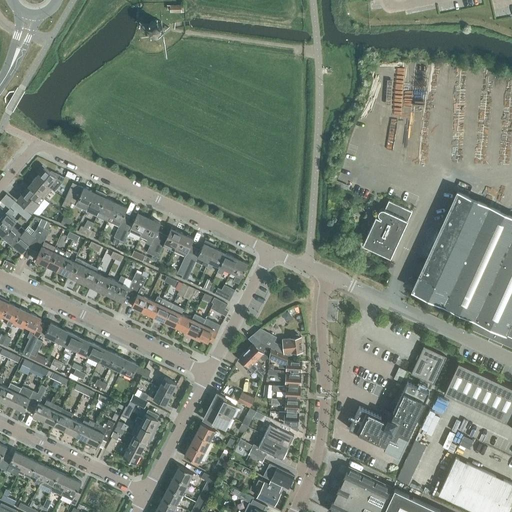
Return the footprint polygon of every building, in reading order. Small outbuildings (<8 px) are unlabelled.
[(165,23),(165,20),(163,17),(161,16),(160,15),(157,15),(154,16),(153,16),(151,17),(149,20),(149,23),(149,26),(151,29),(154,31),(157,31),(160,31),(163,29),(164,27),(165,23)] [(39,173),(36,176),(51,189),(54,191),(61,182),(62,182),(65,177),(56,173),(53,174),(51,173),(51,172),(50,171),(42,165),(37,171),(39,173)] [(33,182),(30,186),(44,198),(51,189),(36,176),(32,181),(33,182)] [(73,182),(67,194),(73,196),(78,185),(73,182)] [(40,203),(39,203),(44,198),(30,186),(29,185),(17,199),(32,212),(40,203)] [(73,196),(71,201),(76,204),(75,205),(81,208),(86,210),(95,192),(91,191),(91,190),(84,187),(83,187),(78,185),(73,196)] [(412,290),(455,309),(475,318),(470,328),(511,347),(511,215),(457,191),(412,290)] [(95,192),(86,210),(91,213),(97,215),(99,211),(106,197),(107,195),(100,192),(99,194),(95,192)] [(73,196),(67,194),(62,205),(68,207),(71,201),(73,196)] [(97,215),(97,216),(103,219),(108,221),(116,202),(112,201),(113,200),(106,197),(99,211),(97,215)] [(391,257),(412,211),(389,200),(384,209),(383,209),(381,209),(379,210),(378,212),(378,214),(380,216),(381,217),(377,225),(372,223),(363,244),(391,257)] [(11,206),(20,214),(24,209),(14,201),(11,206)] [(120,204),(116,202),(108,221),(119,226),(114,237),(111,243),(116,245),(118,239),(119,239),(127,221),(128,221),(129,217),(124,215),(128,207),(120,204)] [(0,235),(2,237),(17,220),(11,214),(14,211),(10,207),(0,218),(0,235)] [(30,215),(24,209),(20,214),(27,219),(30,215)] [(127,221),(119,239),(125,242),(130,231),(140,236),(149,217),(143,214),(142,216),(138,213),(139,212),(138,212),(133,223),(128,221),(127,221)] [(149,217),(140,236),(147,240),(146,243),(150,245),(147,252),(152,255),(162,233),(157,230),(160,222),(154,219),(153,221),(149,218),(149,217)] [(63,218),(60,224),(67,227),(70,221),(63,218)] [(24,229),(11,245),(21,253),(26,247),(33,250),(44,228),(47,221),(41,219),(36,229),(35,231),(28,225),(24,229)] [(17,220),(2,237),(11,245),(24,229),(21,226),(18,230),(13,225),(17,220)] [(81,226),(79,231),(88,235),(91,230),(90,230),(84,227),(81,225),(81,226)] [(162,233),(152,255),(157,257),(163,246),(174,251),(182,233),(176,230),(176,231),(171,229),(172,228),(171,227),(168,235),(162,233)] [(35,260),(46,265),(55,247),(44,242),(49,231),(44,228),(33,250),(38,253),(35,260)] [(182,233),(174,251),(185,256),(187,252),(190,245),(194,238),(187,235),(187,236),(182,234),(183,233),(182,233)] [(204,242),(197,256),(204,259),(202,264),(207,266),(209,261),(215,248),(211,246),(213,243),(205,240),(204,242)] [(46,265),(57,270),(66,252),(55,247),(46,265)] [(209,261),(207,266),(211,268),(213,263),(220,266),(226,253),(219,250),(215,248),(209,261)] [(135,249),(132,255),(149,262),(151,257),(135,249)] [(68,275),(74,261),(68,258),(70,253),(66,251),(66,252),(57,270),(68,275)] [(179,267),(177,273),(182,275),(185,270),(190,258),(192,255),(187,252),(185,256),(179,267)] [(220,266),(217,272),(222,274),(224,270),(230,272),(230,271),(237,258),(233,256),(226,253),(220,266)] [(68,275),(79,280),(87,262),(76,257),(74,261),(68,275)] [(182,275),(181,278),(187,280),(190,272),(196,261),(190,258),(185,270),(182,275)] [(237,258),(230,271),(236,274),(233,280),(239,283),(248,263),(240,260),(237,258)] [(79,280),(89,285),(96,271),(98,267),(87,262),(79,280)] [(89,285),(100,291),(107,277),(96,271),(89,285)] [(118,281),(111,296),(122,301),(127,291),(132,293),(141,274),(136,272),(132,280),(121,275),(118,281)] [(132,306),(142,311),(148,298),(142,295),(144,290),(141,288),(144,282),(147,277),(141,274),(132,293),(136,295),(132,306)] [(111,296),(118,281),(107,277),(100,291),(111,296)] [(174,286),(176,280),(171,278),(168,283),(174,286)] [(207,279),(203,288),(208,290),(210,285),(212,281),(207,279)] [(193,288),(182,283),(178,291),(177,293),(188,299),(193,288)] [(224,284),(221,289),(221,290),(232,295),(235,290),(224,284)] [(221,290),(221,289),(218,288),(215,294),(229,301),(232,295),(221,290)] [(212,296),(210,295),(205,293),(202,299),(205,300),(209,302),(212,296)] [(142,311),(153,316),(161,298),(158,296),(155,302),(148,298),(142,311)] [(211,302),(212,303),(213,303),(220,306),(225,309),(228,304),(214,297),(211,302)] [(172,303),(161,298),(153,316),(163,321),(172,303)] [(2,315),(3,315),(9,318),(6,324),(11,327),(12,324),(11,323),(19,307),(8,302),(2,315)] [(175,326),(181,314),(183,308),(172,303),(163,321),(175,326)] [(213,303),(211,308),(217,311),(220,306),(213,303)] [(23,328),(25,326),(23,325),(29,312),(19,307),(11,323),(12,324),(12,323),(23,328)] [(23,325),(25,326),(31,329),(27,336),(29,337),(22,353),(29,356),(30,354),(37,338),(44,324),(40,321),(41,318),(29,312),(23,325)] [(175,326),(186,331),(192,319),(181,314),(175,326)] [(186,332),(185,334),(192,337),(193,335),(196,336),(205,319),(201,317),(194,314),(192,319),(186,331),(186,332)] [(205,319),(196,336),(208,342),(209,340),(212,342),(220,325),(205,318),(205,319)] [(55,340),(60,327),(50,322),(44,335),(55,340)] [(55,340),(66,345),(72,333),(60,327),(55,340)] [(268,331),(261,343),(270,348),(287,355),(291,354),(291,352),(302,351),(301,336),(299,336),(298,334),(297,333),(291,334),(290,335),(290,337),(282,338),(283,346),(276,342),(278,337),(268,331)] [(66,345),(77,350),(83,338),(72,333),(66,345)] [(7,347),(12,338),(6,335),(2,344),(7,347)] [(43,341),(37,338),(30,354),(35,356),(43,341)] [(77,350),(87,356),(93,343),(83,338),(77,350)] [(87,356),(98,361),(104,348),(93,343),(87,356)] [(252,343),(246,350),(256,360),(259,357),(263,362),(267,358),(269,360),(269,356),(270,348),(261,343),(257,347),(252,343)] [(359,406),(349,428),(385,445),(384,447),(396,453),(400,455),(405,443),(408,437),(429,392),(429,391),(420,387),(424,379),(434,384),(447,356),(425,346),(424,345),(423,348),(416,361),(414,365),(411,373),(420,378),(416,386),(407,381),(396,405),(393,412),(385,408),(381,416),(359,406)] [(2,348),(0,353),(8,357),(11,352),(2,348)] [(98,361),(109,366),(115,353),(104,348),(98,361)] [(269,356),(279,360),(279,364),(286,365),(286,370),(301,371),(301,361),(300,361),(287,360),(287,355),(270,348),(269,356)] [(250,374),(254,370),(262,378),(266,370),(256,360),(246,350),(239,357),(244,363),(241,365),(250,374)] [(18,362),(20,357),(11,352),(8,357),(18,362)] [(109,366),(120,371),(126,358),(115,353),(109,366)] [(134,371),(141,374),(144,368),(137,365),(138,364),(126,358),(120,371),(131,376),(134,371)] [(25,359),(23,364),(27,366),(30,368),(32,362),(29,361),(25,359)] [(32,362),(30,368),(34,370),(37,371),(40,366),(37,365),(32,362)] [(511,386),(458,362),(457,365),(444,393),(511,424),(511,386)] [(151,371),(145,369),(144,368),(141,374),(148,377),(151,371)] [(71,373),(69,376),(77,380),(78,376),(81,371),(76,369),(74,374),(71,373)] [(301,374),(279,372),(280,370),(274,369),(268,369),(268,374),(279,375),(279,377),(285,378),(285,383),(300,384),(301,374)] [(61,382),(63,377),(53,372),(50,377),(61,382)] [(157,389),(170,395),(176,383),(164,377),(157,389)] [(7,387),(1,400),(12,406),(21,388),(10,382),(7,387)] [(77,383),(74,389),(82,392),(85,387),(77,383)] [(24,411),(27,404),(31,406),(37,393),(33,391),(22,385),(21,388),(12,406),(24,411)] [(32,415),(43,420),(51,402),(47,400),(44,405),(39,402),(46,387),(42,385),(38,393),(37,393),(31,406),(35,408),(32,415)] [(299,398),(300,387),(272,385),(272,390),(286,391),(285,397),(299,398)] [(92,397),(94,391),(85,387),(82,392),(92,397)] [(138,389),(135,395),(140,398),(146,401),(149,395),(143,392),(138,389)] [(170,395),(157,389),(153,398),(165,404),(170,395)] [(249,406),(253,398),(235,389),(231,397),(249,406)] [(209,405),(231,416),(237,405),(224,399),(226,397),(216,392),(209,405)] [(99,394),(98,400),(104,403),(107,397),(99,394)] [(140,398),(133,394),(130,400),(144,408),(147,402),(146,401),(140,398)] [(299,410),(299,400),(272,398),(272,404),(278,404),(279,403),(285,403),(284,410),(299,410)] [(43,420),(54,425),(62,408),(63,407),(51,402),(43,420)] [(209,405),(203,419),(212,423),(213,421),(225,427),(231,416),(209,405)] [(54,425),(65,430),(71,417),(73,413),(62,408),(54,425)] [(137,416),(135,422),(137,423),(139,424),(155,432),(160,421),(157,419),(156,419),(158,414),(148,409),(146,413),(143,419),(142,419),(137,416)] [(298,423),(299,413),(278,411),(278,415),(284,416),(284,422),(298,423)] [(245,415),(242,422),(249,426),(252,419),(245,415)] [(264,435),(287,446),(293,435),(288,432),(290,427),(267,416),(265,421),(269,423),(264,435)] [(76,435),(82,423),(71,417),(65,430),(76,435)] [(87,440),(95,423),(95,422),(90,420),(88,422),(83,420),(82,423),(76,435),(87,440)] [(88,438),(87,440),(98,446),(103,448),(106,441),(115,423),(108,420),(105,427),(96,423),(95,423),(88,438)] [(118,421),(116,426),(125,430),(126,431),(129,427),(118,421)] [(195,433),(210,441),(215,430),(201,422),(195,433)] [(245,432),(248,427),(249,426),(242,422),(239,429),(245,432)] [(155,432),(139,424),(134,435),(146,441),(149,443),(155,432)] [(114,431),(113,431),(111,436),(117,439),(120,435),(114,431)] [(195,433),(190,444),(204,452),(208,453),(213,443),(210,441),(195,433)] [(128,446),(141,452),(146,441),(134,435),(128,446)] [(281,458),(287,446),(264,435),(258,446),(254,444),(253,445),(251,449),(265,456),(268,451),(281,458)] [(112,437),(105,449),(110,452),(117,440),(112,437)] [(231,447),(235,440),(230,437),(226,445),(231,447)] [(396,478),(408,484),(426,445),(414,439),(395,478),(396,478)] [(199,463),(204,452),(190,444),(184,455),(199,463)] [(141,452),(128,446),(123,457),(135,463),(141,452)] [(263,461),(265,456),(251,449),(249,454),(263,461)] [(7,456),(2,469),(7,471),(7,470),(17,475),(19,472),(26,456),(15,450),(12,458),(7,456)] [(26,456),(19,472),(30,477),(31,474),(37,461),(26,456)] [(478,511),(507,511),(511,502),(511,482),(456,457),(439,493),(478,511)] [(215,466),(220,469),(224,461),(219,459),(215,466)] [(37,461),(31,474),(37,477),(34,482),(40,485),(40,483),(48,466),(37,461)] [(267,469),(264,476),(271,479),(287,487),(294,475),(270,463),(267,469)] [(175,473),(173,477),(187,485),(193,473),(179,466),(176,465),(173,472),(175,473)] [(48,466),(40,483),(51,489),(53,484),(59,471),(48,466)] [(349,467),(328,510),(331,511),(378,511),(383,501),(390,488),(390,486),(349,467)] [(50,490),(62,495),(70,477),(59,471),(53,484),(51,489),(50,490)] [(207,480),(201,492),(206,495),(215,478),(206,473),(204,472),(201,478),(203,479),(207,480)] [(70,477),(62,495),(72,500),(71,503),(72,503),(75,505),(81,494),(77,492),(81,482),(70,477)] [(181,495),(187,485),(173,477),(167,488),(181,495)] [(279,491),(281,485),(269,479),(268,483),(258,478),(255,485),(260,488),(256,495),(274,504),(280,492),(279,491)] [(176,505),(181,495),(167,488),(162,498),(176,505)] [(378,511),(443,511),(394,488),(393,489),(390,488),(383,501),(378,511)] [(253,499),(254,497),(241,491),(238,497),(249,502),(251,503),(253,499)] [(196,502),(201,505),(206,495),(201,492),(196,502)] [(7,496),(5,501),(14,506),(17,500),(7,496)] [(162,511),(172,511),(176,505),(162,498),(156,509),(162,511)] [(43,507),(47,509),(51,501),(47,499),(43,507)] [(249,502),(244,511),(264,511),(260,510),(263,504),(253,499),(251,503),(249,502)] [(27,511),(29,506),(21,502),(18,508),(27,511)] [(190,511),(197,511),(201,505),(196,502),(190,511)]
